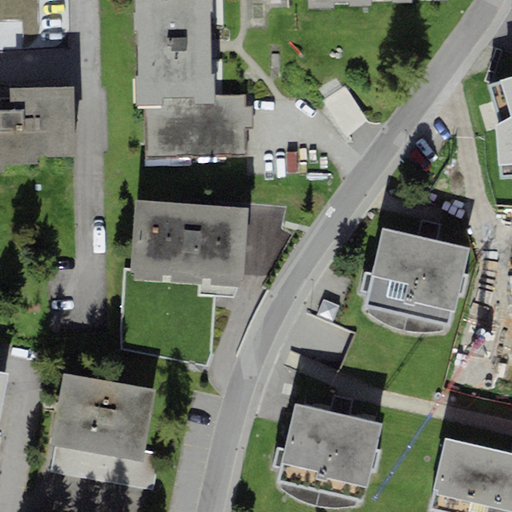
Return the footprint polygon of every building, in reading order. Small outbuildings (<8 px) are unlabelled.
[(0,0),(0,51),(11,51),(26,48),(33,45),(39,36),(35,0),(0,0)] [(135,0),(136,12),(133,12),(134,34),(139,34),(140,76),(134,76),(135,107),(144,107),(215,105),(215,95),(214,75),(211,75),(210,13),(213,12),(212,0),(135,0)] [(308,0),(309,9),(334,8),(334,3),(349,2),(349,7),(371,6),(370,0),(391,0),(392,3),(412,3),(412,0),(432,0),(433,1),(447,1),(446,0),(308,0)] [(511,76),(489,84),(501,122),(496,125),(500,178),(511,176),(511,76)] [(344,137),(368,123),(347,86),(323,99),(344,137)] [(74,87),(9,88),(10,102),(0,102),(0,173),(3,173),(3,165),(36,165),(36,157),(75,156),(74,87)] [(245,94),(215,95),(215,105),(144,107),(145,159),(246,156),(245,129),(252,128),(252,107),(245,107),(245,94)] [(248,209),(134,200),(129,273),(133,273),(133,281),(242,289),(248,209)] [(443,335),(449,326),(467,249),(381,229),(363,307),(362,313),(373,321),(388,330),(403,335),(422,337),(443,335)] [(0,425),(10,373),(0,371),(0,425)] [(161,454),(144,451),(156,391),(63,374),(50,445),(55,446),(50,470),(154,490),(161,454)] [(343,511),(356,510),(363,502),(381,425),(295,405),(277,482),(276,489),(286,497),(302,506),(317,511),(328,511),(343,511)] [(511,511),(511,454),(445,439),(428,509),(434,510),(433,511),(511,511)]
